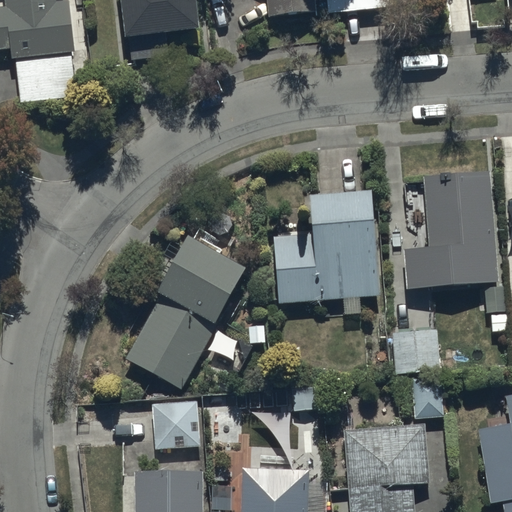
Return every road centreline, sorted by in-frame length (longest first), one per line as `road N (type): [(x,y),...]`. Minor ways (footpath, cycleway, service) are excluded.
road 1 (residential): [(80,224),(160,154),(261,114),(363,94),(511,84)]
road 2 (residential): [(32,511),(28,371),(80,224)]
